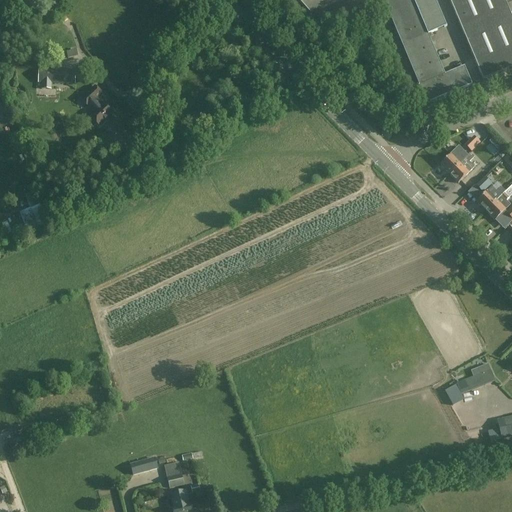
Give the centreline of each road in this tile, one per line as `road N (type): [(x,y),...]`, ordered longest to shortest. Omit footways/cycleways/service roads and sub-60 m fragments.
road 1 (residential): [(270,511),(511,452)]
road 2 (secondary): [(387,167),(221,0)]
road 3 (secondary): [(511,294),(387,167)]
road 4 (unclassified): [(387,167),(424,136),(511,99)]
